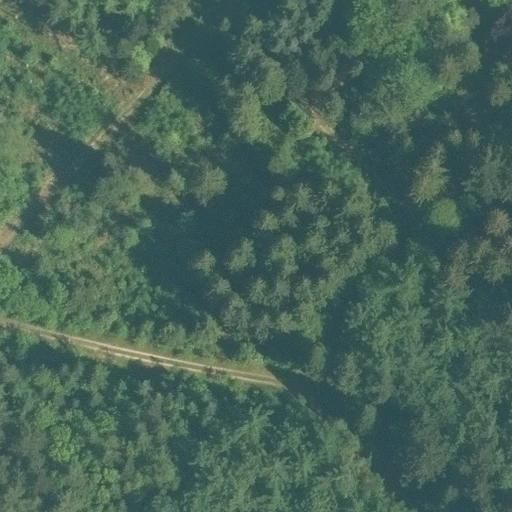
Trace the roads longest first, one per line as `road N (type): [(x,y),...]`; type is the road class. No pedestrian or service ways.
road 1 (track): [(0,327),(284,382),(418,511)]
road 2 (track): [(0,250),(228,22)]
